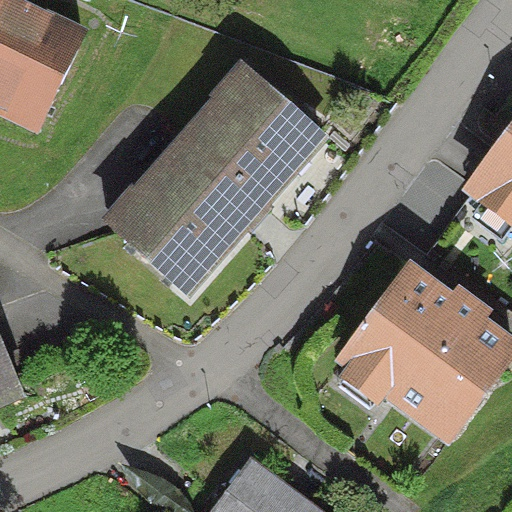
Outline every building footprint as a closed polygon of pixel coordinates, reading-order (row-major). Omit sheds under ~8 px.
[(89,43),(0,4),(0,119),(47,140),(89,43)] [(329,150),(241,71),(94,235),(182,314),(329,150)] [(511,131),(471,187),(511,216),(511,131)] [(511,346),(511,343),(411,268),(344,357),(446,433),(511,346)] [(0,340),(0,420),(29,408),(0,340)] [(317,511),(257,468),(224,511),(317,511)]
